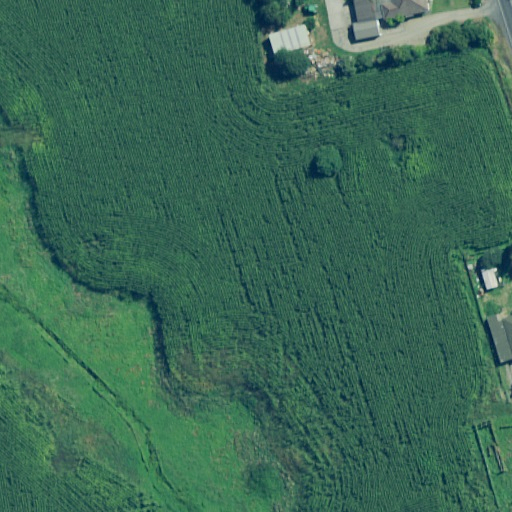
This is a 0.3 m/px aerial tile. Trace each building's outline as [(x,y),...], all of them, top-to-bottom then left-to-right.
[(354,0),(358,26),(351,27),(354,43),(381,38),(378,22),(431,12),(428,0),(354,0)] [(310,46),(306,25),(285,30),(289,50),(310,46)] [(511,286),(511,260),(510,261),(511,267),(511,273),(499,277),(503,290),(511,286)] [(497,288),(491,267),(480,270),(486,291),(497,288)] [(511,316),(489,323),(501,364),(511,360),(511,316)]
